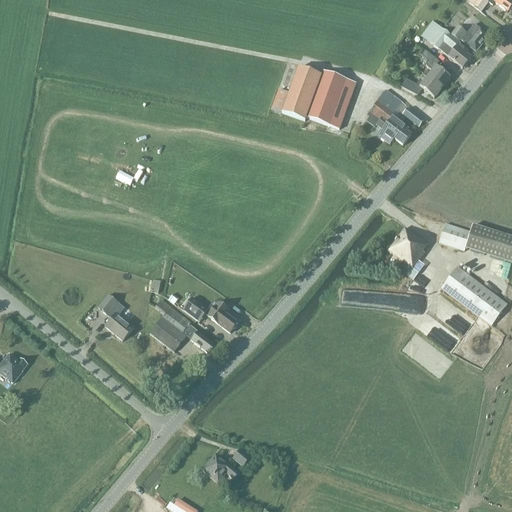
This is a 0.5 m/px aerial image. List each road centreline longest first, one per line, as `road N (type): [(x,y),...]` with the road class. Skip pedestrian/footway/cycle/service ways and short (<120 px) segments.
road 1 (tertiary): [(169,426),(244,351),(511,39)]
road 2 (unclassified): [(169,426),(0,295)]
